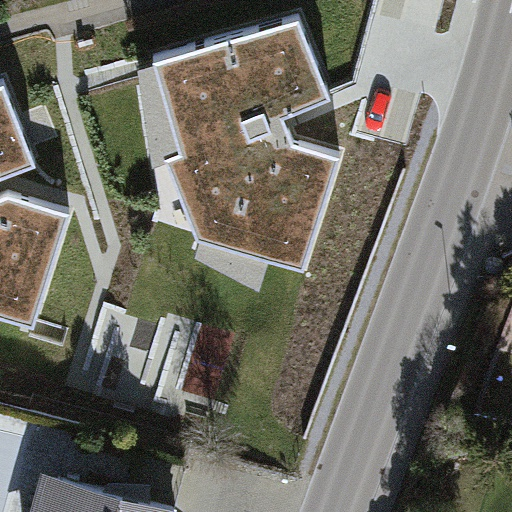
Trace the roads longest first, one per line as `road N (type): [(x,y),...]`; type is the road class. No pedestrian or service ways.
road 1 (secondary): [(452,203),(338,511)]
road 2 (secondary): [(511,9),(452,203)]
